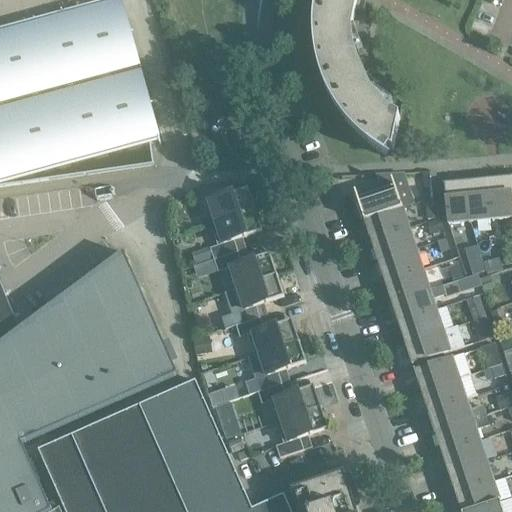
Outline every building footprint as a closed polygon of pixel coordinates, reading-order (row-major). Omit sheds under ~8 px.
[(114,0),(0,31),(0,187),(8,185),(151,148),(151,144),(160,142),(121,0),(114,0)] [(317,0),(316,7),(315,14),(314,36),(314,40),(314,44),(315,52),(316,55),(316,59),(317,63),(318,66),(319,70),(321,77),(322,81),(325,88),(328,95),(332,102),(336,108),(338,111),(340,114),(344,120),(349,126),(354,132),(357,135),(363,140),(366,143),(372,148),(378,153),(385,157),(391,161),(400,120),(388,113),(371,94),(354,56),(351,31),(355,11),(364,13),(366,4),(359,0),(317,0)] [(488,182),(492,222),(511,219),(511,212),(509,180),(488,182)] [(426,201),(438,198),(437,182),(424,183),(426,201)] [(467,184),(471,224),(492,222),(488,182),(467,184)] [(471,224),(467,184),(444,186),(444,187),(445,187),(449,226),(471,224)] [(200,193),(204,205),(219,200),(217,196),(218,196),(215,186),(200,193)] [(217,225),(255,212),(248,190),(232,196),(230,189),(217,196),(219,200),(204,205),(203,205),(207,215),(213,214),(217,225)] [(365,223),(403,210),(396,189),(358,201),(365,223)] [(441,220),(438,198),(426,201),(428,221),(441,220)] [(371,243),(409,230),(403,210),(365,223),(371,243)] [(263,233),(255,212),(217,225),(220,236),(215,239),(218,248),(210,250),(214,262),(238,254),(234,243),(263,233)] [(439,221),(428,225),(432,236),(442,233),(439,221)] [(378,264),(416,251),(409,230),(371,243),(378,264)] [(449,252),(446,241),(438,244),(441,255),(449,252)] [(385,284),(423,271),(416,251),(378,264),(385,284)] [(506,266),(511,264),(511,253),(503,256),(506,266)] [(239,291),(277,278),(270,256),(242,266),(238,254),(214,262),(218,274),(226,271),(229,281),(235,280),(239,291)] [(0,511),(60,511),(60,509),(53,511),(51,511),(22,446),(178,377),(124,255),(21,331),(0,346),(0,511)] [(500,260),(484,264),(487,276),(503,271),(500,260)] [(469,264),(471,274),(484,271),(481,261),(469,264)] [(423,271),(385,284),(392,305),(430,292),(423,271)] [(453,282),(464,279),(461,271),(450,274),(453,282)] [(478,277),(453,285),(457,300),(482,292),(478,277)] [(277,278),(239,291),(242,302),(237,305),(240,314),(232,316),(236,328),(260,320),(256,309),(285,300),(277,278)] [(489,278),(480,281),(484,293),(492,290),(489,278)] [(0,346),(21,331),(0,281),(0,346)] [(399,325),(437,312),(433,301),(446,297),(445,296),(454,293),(452,285),(430,292),(392,305),(399,325)] [(468,324),(486,318),(482,306),(464,311),(468,324)] [(496,329),(508,324),(503,310),(491,314),(496,329)] [(405,346),(443,333),(437,312),(399,325),(405,346)] [(486,318),(468,324),(468,325),(474,323),(480,344),(493,340),(486,318)] [(260,357),(299,344),(292,322),(264,332),(260,320),(236,328),(240,340),(248,337),(251,347),(257,346),(260,357)] [(455,329),(443,333),(405,346),(412,367),(462,350),(455,329)] [(511,337),(500,341),(504,354),(511,351),(511,337)] [(194,342),(197,356),(209,354),(207,340),(194,342)] [(299,344),(260,357),(264,368),(259,371),(262,380),(254,383),(258,394),(282,386),(278,375),(307,365),(299,344)] [(482,350),(489,371),(492,370),(503,366),(496,345),(482,350)] [(422,394),(460,381),(453,360),(414,372),(422,394)] [(507,377),(503,366),(492,370),(495,381),(507,377)] [(428,414),(467,401),(478,398),(471,377),(460,381),(422,394),(428,414)] [(64,511),(291,511),(284,496),(252,510),(196,382),(38,452),(64,511)] [(286,398),(282,386),(258,394),(262,407),(270,404),(273,413),(279,412),(283,423),(321,410),(314,388),(286,398)] [(496,400),(501,412),(511,407),(511,397),(511,395),(496,400)] [(435,435),(487,417),(483,407),(470,412),(467,401),(428,414),(435,435)] [(506,425),(511,422),(511,409),(502,413),(506,425)] [(321,410),(283,423),(286,434),(281,437),(284,446),(276,449),(280,461),(304,453),(300,441),(329,432),(321,410)] [(442,455),(480,442),(477,432),(490,427),(487,417),(435,435),(442,455)] [(239,427),(224,432),(226,441),(241,436),(239,427)] [(228,444),(233,456),(243,452),(238,440),(228,444)] [(449,475),(487,463),(480,442),(442,455),(449,475)] [(456,496),(494,483),(487,463),(449,475),(456,496)] [(293,491),(299,511),(355,511),(343,475),(293,491)] [(460,511),(475,511),(501,504),(494,483),(456,496),(460,511)]
